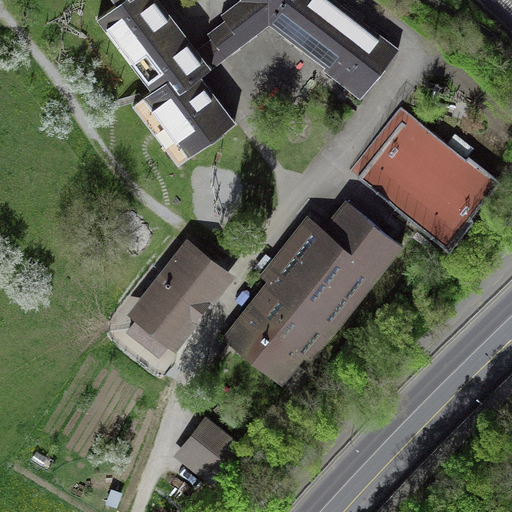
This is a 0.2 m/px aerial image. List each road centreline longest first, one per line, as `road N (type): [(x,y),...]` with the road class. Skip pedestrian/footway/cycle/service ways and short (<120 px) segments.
road 1 (secondary): [(511,316),(320,511)]
road 2 (track): [(137,511),(186,385),(185,352)]
